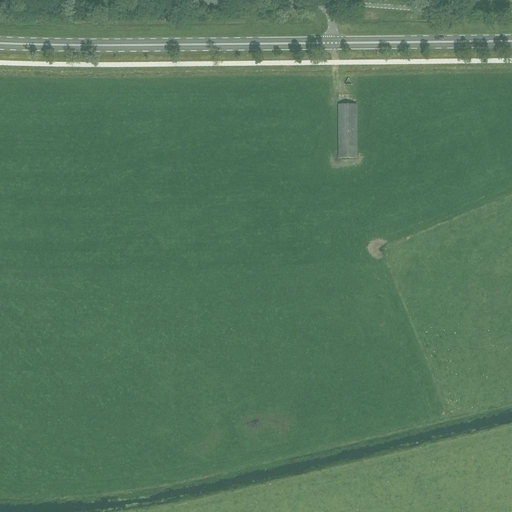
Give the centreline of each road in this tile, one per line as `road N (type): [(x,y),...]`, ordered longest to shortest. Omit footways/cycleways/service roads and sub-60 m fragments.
road 1 (secondary): [(0,44),(332,43)]
road 2 (secondary): [(332,43),(511,42)]
